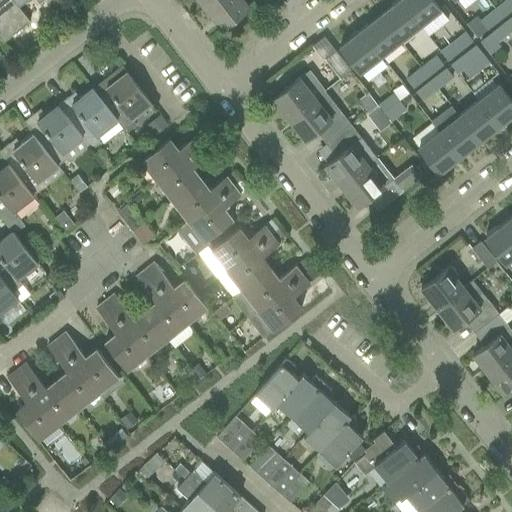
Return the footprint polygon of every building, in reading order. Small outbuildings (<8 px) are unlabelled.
[(0,0),(0,38),(3,42),(30,21),(13,0),(0,0)] [(242,0),(214,0),(205,8),(221,28),(248,7),(242,0)] [(420,25),(400,0),(397,0),(380,14),(401,41),(420,25)] [(400,0),(420,25),(440,9),(433,0),(400,0)] [(511,0),(504,0),(495,7),(502,17),(511,9),(511,0)] [(502,17),(495,7),(480,19),(477,15),(466,24),(476,37),(502,17)] [(380,14),(360,29),(381,56),(401,41),(380,14)] [(511,30),(511,29),(505,21),(480,41),(490,54),(500,46),(497,42),(511,30)] [(42,28),(34,31),(38,40),(46,37),(42,28)] [(381,56),(360,29),(340,45),(361,72),(381,56)] [(447,61),(473,41),(465,31),(439,51),(447,61)] [(450,64),(457,74),(483,54),(476,44),(450,64)] [(340,78),(351,70),(335,49),(324,57),(340,78)] [(420,66),(428,76),(443,64),(435,54),(420,66)] [(428,76),(420,66),(405,78),(413,88),(428,76)] [(431,79),(438,89),(453,77),(446,67),(431,79)] [(325,90),(321,85),(309,70),(273,98),(289,119),(325,90)] [(127,71),(97,94),(97,95),(106,106),(106,107),(116,121),(115,121),(125,133),(136,124),(131,118),(152,103),(127,71)] [(438,89),(431,79),(416,91),(423,101),(438,89)] [(511,100),(498,83),(478,99),(499,126),(511,115),(511,100)] [(71,94),(57,105),(72,125),(71,125),(82,138),(88,147),(91,150),(100,142),(96,137),(115,121),(116,121),(106,107),(106,106),(97,95),(92,88),(76,101),(71,94)] [(351,124),(325,90),(289,119),(305,139),(318,129),(328,141),(351,124)] [(384,113),(399,101),(393,92),(377,104),(384,113)] [(478,99),(458,114),(479,141),(499,126),(478,99)] [(406,109),(399,101),(384,113),(391,121),(406,109)] [(33,114),(23,122),(33,134),(58,166),(67,158),(69,161),(88,147),(82,138),(71,125),(72,125),(57,105),(45,114),(38,120),(33,114)] [(160,114),(147,125),(154,134),(167,124),(160,114)] [(458,114),(438,130),(459,157),(479,141),(458,114)] [(351,124),(328,141),(338,154),(324,165),(341,185),(369,163),(376,157),(351,124)] [(438,130),(418,146),(439,173),(459,157),(438,130)] [(58,166),(33,134),(4,157),(9,164),(14,170),(12,171),(32,196),(42,189),(63,172),(58,166)] [(157,180),(202,146),(195,136),(178,149),(169,138),(141,160),(157,180)] [(209,155),(202,146),(157,180),(173,200),(201,179),(192,168),(209,155)] [(422,161),(413,168),(420,177),(429,170),(422,161)] [(369,163),(341,185),(357,206),(368,197),(378,210),(415,181),(405,169),(393,178),(392,177),(384,183),(369,163)] [(14,170),(9,164),(0,170),(0,214),(9,226),(15,232),(24,225),(13,211),(32,196),(12,171),(14,170)] [(77,174),(70,180),(79,192),(87,186),(77,174)] [(209,189),(201,179),(173,200),(189,221),(233,185),(226,176),(209,189)] [(241,195),(233,185),(189,221),(205,241),(232,219),(224,208),(241,195)] [(118,212),(123,219),(131,213),(131,209),(128,204),(118,212)] [(511,256),(511,228),(506,221),(485,237),(505,262),(511,256)] [(145,223),(135,230),(143,242),(153,235),(145,223)] [(226,270),(271,235),(264,226),(247,239),(239,228),(211,250),(226,270)] [(0,275),(13,292),(13,291),(23,284),(18,277),(38,262),(35,257),(15,232),(14,232),(13,231),(1,240),(0,239),(0,275)] [(271,235),(226,270),(242,290),(232,297),(233,297),(270,268),(262,257),(279,244),(271,235)] [(487,268),(497,261),(480,240),(471,247),(487,268)] [(302,260),(295,266),(302,275),(310,269),(302,260)] [(155,263),(146,270),(187,322),(207,307),(185,279),(174,288),(155,263)] [(455,276),(458,274),(450,264),(420,287),(436,308),(472,280),(463,287),(455,276)] [(278,279),(270,268),(233,297),(248,317),(302,275),(295,266),(278,279)] [(52,270),(47,274),(54,283),(63,276),(59,271),(52,270)] [(187,322),(146,270),(136,277),(156,302),(145,311),(167,338),(174,348),(193,332),(186,323),(187,322)] [(0,322),(3,320),(0,316),(0,311),(18,297),(13,291),(13,292),(0,275),(0,322)] [(309,284),(302,275),(248,317),(264,337),(273,330),(273,331),(302,309),(293,297),(309,284)] [(498,314),(472,280),(436,308),(452,329),(466,318),(476,331),(498,314)] [(114,294),(105,301),(147,354),(167,338),(145,311),(134,319),(114,294)] [(147,354),(105,301),(96,308),(116,334),(104,342),(126,370),(147,354)] [(511,330),(498,314),(476,331),(486,344),(473,354),(488,375),(511,356),(511,330)] [(57,339),(98,392),(119,376),(97,348),(86,357),(66,332),(57,339)] [(98,392),(57,339),(47,347),(67,372),(56,380),(78,408),(98,392)] [(511,356),(488,375),(504,395),(511,389),(511,356)] [(298,378),(298,377),(291,371),(295,366),(286,358),(255,393),(272,408),(277,403),(276,402),(298,378)] [(26,363),(17,371),(58,424),(78,408),(56,380),(45,388),(26,363)] [(197,365),(191,370),(198,378),(204,374),(197,365)] [(58,424),(17,371),(7,378),(27,403),(15,412),(37,440),(58,424)] [(191,371),(184,376),(190,384),(197,379),(191,371)] [(302,373),(298,377),(298,378),(276,402),(277,403),(292,416),(323,382),(315,375),(310,380),(302,373)] [(331,390),(323,382),(292,416),(308,430),(308,431),(334,401),(327,395),(331,390)] [(308,431),(308,430),(303,435),(320,450),(351,416),(334,401),(308,431)] [(130,411),(119,419),(126,429),(137,421),(130,411)] [(244,424),(235,416),(217,436),(233,451),(252,431),(244,424)] [(351,416),(320,450),(336,465),(363,435),(354,428),(359,423),(351,416)] [(122,425),(104,439),(110,446),(128,432),(126,429),(122,425)] [(252,431),(233,451),(242,459),(261,439),(252,431)] [(373,440),(374,441),(364,450),(366,452),(354,461),(364,473),(374,466),(386,481),(424,453),(417,445),(412,449),(405,440),(396,447),(383,432),(373,440)] [(277,453),(268,445),(249,465),(258,473),(277,453)] [(430,462),(424,453),(386,481),(401,499),(406,495),(432,475),(431,474),(425,466),(430,462)] [(84,457),(80,460),(86,468),(90,464),(84,457)] [(293,468),(284,459),(265,480),(281,494),(300,473),(293,468)] [(145,463),(139,470),(147,477),(153,471),(145,463)] [(193,470),(190,473),(180,463),(174,469),(184,479),(220,511),(226,511),(232,506),(238,511),(258,511),(214,472),(206,482),(193,470)] [(436,470),(431,474),(432,475),(406,495),(418,511),(455,483),(448,474),(443,478),(436,470)] [(309,481),(300,473),(281,494),(290,502),(309,481)] [(3,476),(0,479),(0,487),(5,492),(11,484),(3,476)] [(220,511),(184,479),(176,488),(189,500),(181,509),(185,511),(220,511)] [(469,500),(455,483),(418,511),(419,511),(452,511),(458,508),(469,500)] [(119,487),(109,499),(117,506),(127,494),(120,488),(119,487)] [(324,511),(333,502),(324,494),(308,511),(324,511)] [(167,511),(160,506),(158,508),(150,501),(145,507),(150,511),(185,511),(181,509),(178,511),(167,511)]
